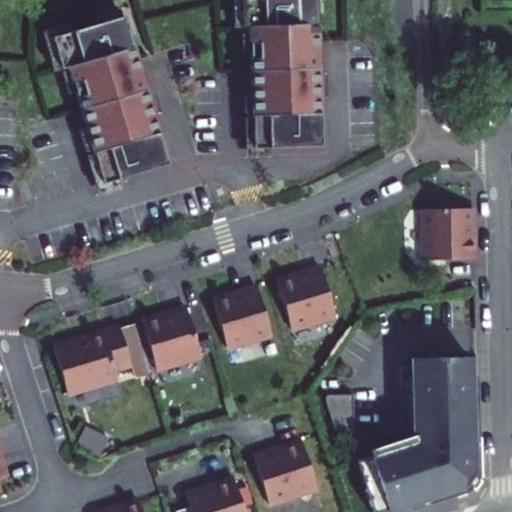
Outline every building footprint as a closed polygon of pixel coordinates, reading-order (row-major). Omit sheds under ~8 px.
[(248,25),(316,24),(314,0),(240,0),(241,26),(248,25)] [(51,36),(60,68),(67,67),(83,117),(102,183),(167,164),(122,15),(51,36)] [(250,81),(251,114),(319,110),(316,24),(248,25),(250,81)] [(320,145),(319,110),(251,114),(252,147),(320,145)] [(472,209),(423,211),(425,261),(473,260),(473,236),(472,209)] [(321,271),(277,284),(291,331),(335,318),(321,271)] [(257,290),(213,304),(227,350),(271,337),(257,290)] [(142,325),(156,372),(200,358),(187,312),(142,325)] [(119,329),(131,368),(134,379),(149,375),(133,324),(119,329)] [(131,368),(119,329),(52,349),(66,393),(116,378),(114,373),(131,368)] [(210,340),(198,343),(201,353),(212,349),(210,340)] [(410,511),(421,508),(473,491),(477,485),(479,482),(476,376),(468,376),(468,358),(411,359),(412,377),(404,377),(405,437),(366,451),(368,458),(354,463),(370,511),(410,511)] [(352,395),(325,396),(325,403),(334,430),(353,430),(352,395)] [(108,437),(84,426),(75,445),(98,457),(108,437)] [(277,453),(253,460),(268,506),(317,490),(302,444),(277,453)] [(208,490),(186,497),(190,511),(243,511),(242,506),(237,489),(234,481),(208,490)] [(247,486),(237,489),(242,506),(252,502),(247,486)]
